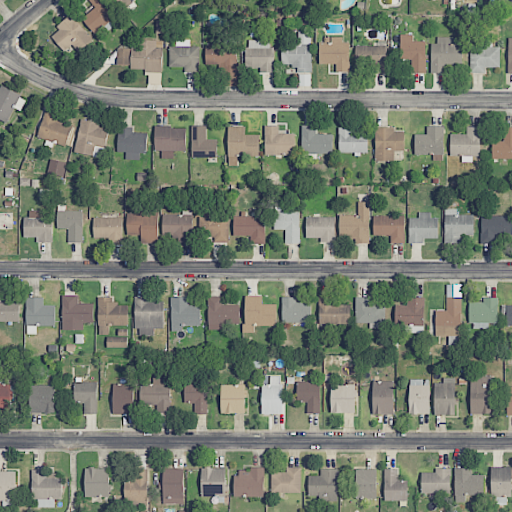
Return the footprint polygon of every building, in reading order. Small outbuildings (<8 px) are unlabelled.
[(89,0),(95,8),(82,19),(94,34),(118,14),(106,0),(89,0)] [(135,0),(117,0),(125,9),(135,0)] [(93,40),(71,14),(56,27),(59,31),(52,37),(66,54),(74,47),(78,53),(93,40)] [(282,65),(297,65),(297,72),(311,72),(312,32),(297,32),(297,44),(282,44),(282,65)] [(425,41),(413,41),(413,34),(400,34),(400,58),(411,58),(411,73),(426,73),(425,41)] [(349,72),(349,42),(342,43),(342,37),(320,38),(320,64),(336,64),(336,72),(349,72)] [(462,37),(437,37),(437,44),(431,44),(431,73),(445,73),(445,64),(462,64),(462,37)] [(199,47),(190,47),(190,39),(176,40),(176,46),(169,46),(170,67),(184,67),(184,72),(199,72),(199,47)] [(162,71),(163,40),(138,40),(137,48),(118,48),(117,65),(131,65),(131,71),(162,71)] [(260,72),(273,72),(274,40),(247,40),(246,68),(260,68),(260,72)] [(205,46),(206,65),(223,65),(223,73),(237,72),(236,45),(205,46)] [(355,65),(373,66),(373,73),(387,74),(387,46),(356,46),(355,65)] [(500,47),(471,47),(470,72),(486,72),(486,68),(499,68),(500,47)] [(21,111),(26,98),(0,86),(0,119),(6,123),(13,108),(21,111)] [(57,121),(59,113),(46,109),(37,137),(66,146),(72,126),(57,121)] [(110,127),(81,120),(74,152),(102,158),(110,127)] [(265,156),(295,155),(295,133),(279,134),(278,125),(264,126),(265,156)] [(333,135),(316,134),(316,126),(302,125),(301,153),(332,154),(333,135)] [(186,127),(155,126),(155,151),(161,151),(161,159),(173,159),(174,151),(186,151),(186,127)] [(217,139),(206,139),(206,126),(192,126),(192,157),(217,158),(217,139)] [(228,165),(237,165),(237,156),(259,156),(259,135),(245,135),(245,127),(228,126),(228,165)] [(444,127),(427,126),(426,135),(415,135),(414,154),(443,155),(444,127)] [(511,126),(504,127),(503,142),(492,141),(492,158),(511,158),(511,126)] [(133,128),(119,127),(118,152),(126,152),(125,160),(144,160),(145,133),(133,133),(133,128)] [(367,153),(368,132),(354,132),(354,128),(339,127),(339,152),(367,153)] [(404,132),(395,132),(394,127),(375,128),(375,161),(394,161),(394,151),(404,151),(404,132)] [(480,156),(481,127),(466,127),(466,134),(450,134),(450,155),(462,156),(462,162),(472,163),(472,156),(480,156)] [(65,176),(67,162),(50,160),(48,174),(65,176)] [(358,216),(339,216),(339,238),(355,238),(355,243),(369,244),(369,202),(358,202),(358,216)] [(199,236),(214,236),(214,242),(227,242),(228,216),(212,215),(213,210),(200,209),(199,236)] [(474,215),(455,215),(455,209),(445,209),(444,243),(461,243),(461,235),(473,235),(474,215)] [(163,215),(163,240),(192,240),(192,210),(183,210),(183,214),(163,215)] [(82,211),(57,211),(58,229),(68,228),(68,243),(83,243),(82,211)] [(300,243),(299,211),(274,212),(274,230),(285,230),(285,243),(300,243)] [(438,218),(430,218),(430,212),(419,212),(418,218),(409,218),(409,243),(424,244),(424,238),(438,238),(438,218)] [(42,217),(41,213),(23,213),(24,238),(38,237),(38,242),(53,242),(52,217),(42,217)] [(158,214),(127,213),(127,235),(141,235),(141,243),(158,243),(158,214)] [(233,236),(250,236),(250,244),(265,244),(265,216),(234,215),(233,236)] [(404,216),(373,216),(373,235),(390,235),(391,243),(405,243),(404,216)] [(511,235),(511,216),(481,216),(481,244),(495,243),(495,236),(511,235)] [(123,218),(94,217),(93,240),(122,240),(123,218)] [(306,237),(320,237),(320,242),(335,242),(335,217),(306,217),(306,237)] [(460,336),(461,285),(446,284),(446,311),(435,311),(435,336),(460,336)] [(63,330),(84,330),(84,324),(93,323),(93,303),(78,304),(78,295),(62,295),(63,330)] [(0,321),(19,321),(19,300),(4,300),(4,297),(0,296),(0,321)] [(163,301),(149,302),(149,296),(135,297),(136,336),(153,336),(153,328),(164,328),(163,301)] [(209,330),(223,330),(223,324),(240,324),(239,305),(222,305),(222,296),(208,297),(209,330)] [(276,304),(262,304),(262,296),(244,296),(244,333),(254,333),(254,326),(276,326),(276,304)] [(318,324),(350,325),(350,305),(333,305),(334,297),(319,296),(318,324)] [(43,298),(26,297),(26,334),(36,334),(37,326),(55,326),(55,305),(43,305),(43,298)] [(98,325),(128,326),(128,304),(113,304),(113,297),(98,297),(98,325)] [(200,325),(200,305),(189,305),(188,297),(171,297),(172,331),(182,331),(182,326),(200,325)] [(296,302),(296,297),(283,297),(282,322),(311,323),(311,302),(296,302)] [(356,325),(385,325),(385,303),(370,303),(370,297),(356,297),(356,325)] [(424,297),(407,297),(407,305),(395,305),(394,326),(405,327),(405,333),(424,333),(424,297)] [(470,329),(488,329),(488,323),(498,323),(497,297),(483,298),(483,303),(469,303),(470,329)] [(127,347),(127,337),(107,337),(107,347),(127,347)] [(142,412),(171,410),(169,375),(153,376),(153,383),(140,383),(142,412)] [(492,375),(471,375),(470,414),(491,414),(492,375)] [(281,376),(270,376),(270,384),(262,385),(262,414),(282,414),(281,376)] [(454,415),(455,378),(443,378),(442,383),(434,383),(434,415),(454,415)] [(429,415),(430,380),(409,379),(408,414),(429,415)] [(393,381),(372,381),(372,414),(394,414),(393,381)] [(98,382),(74,382),(74,403),(85,404),(84,413),(97,414),(98,382)] [(320,413),(320,382),(299,382),(299,402),(307,402),(307,413),(320,413)] [(0,412),(10,413),(11,383),(0,383),(0,412)] [(113,414),(133,414),(133,383),(112,384),(113,414)] [(331,384),(331,413),(355,413),(355,385),(331,384)] [(55,413),(55,385),(29,386),(29,413),(55,413)] [(221,413),(245,413),(245,385),(221,385),(221,413)] [(301,493),(300,467),(285,467),(285,472),(271,473),(272,493),(301,493)] [(490,497),(511,497),(511,467),(491,467),(490,497)] [(109,468),(85,468),(85,497),(109,497),(109,468)] [(183,504),(184,469),(164,468),(163,504),(183,504)] [(226,468),(202,468),(201,496),(225,497),(226,468)] [(264,469),(235,468),(235,497),(264,497),(264,469)] [(450,469),(435,468),(435,472),(422,472),(421,493),(450,493),(450,469)] [(471,468),(455,468),(454,502),(465,502),(465,495),(483,495),(483,475),(471,475),(471,468)] [(338,469),(321,469),(320,476),(309,475),(308,498),(337,499),(338,469)] [(377,469),(356,469),(356,498),(376,499),(377,469)] [(407,501),(408,481),(397,480),(398,469),(385,469),(384,501),(407,501)] [(148,470),(125,470),(125,506),(147,507),(148,470)] [(0,501),(15,502),(15,471),(0,471),(0,501)] [(62,499),(62,478),(56,478),(55,471),(31,471),(32,499),(38,499),(39,508),(55,507),(54,500),(62,499)]
